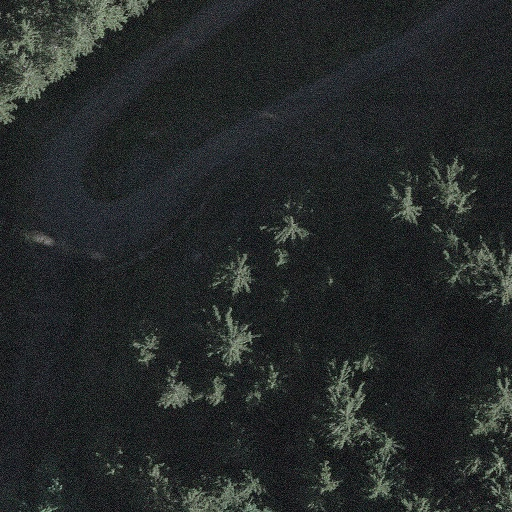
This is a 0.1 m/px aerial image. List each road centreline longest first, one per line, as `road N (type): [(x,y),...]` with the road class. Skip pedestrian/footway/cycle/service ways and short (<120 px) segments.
road 1 (track): [(241,0),(86,113),(63,151),(57,197),(73,234),(108,225),(234,135),(480,1)]
road 2 (track): [(73,234),(44,319),(0,511)]
